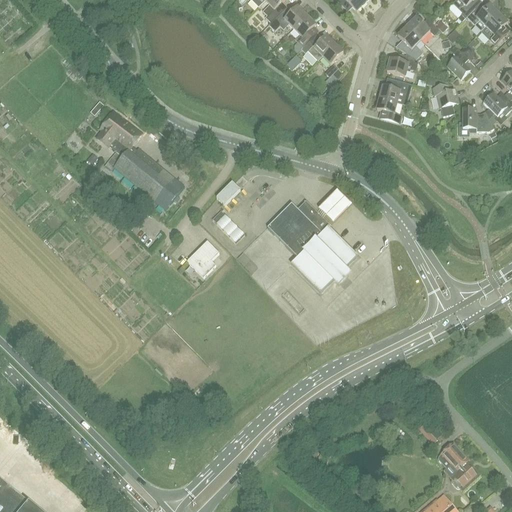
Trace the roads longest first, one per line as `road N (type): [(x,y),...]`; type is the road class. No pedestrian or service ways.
road 1 (primary): [(454,309),(291,396),(168,511)]
road 2 (primary): [(203,511),(296,418),(463,325)]
road 3 (tertiary): [(237,144),(157,112),(51,0)]
road 4 (primary): [(168,511),(0,341)]
road 5 (unclassified): [(511,480),(442,395),(451,372),(511,330)]
road 6 (primary): [(0,365),(146,511)]
road 7 (tertiary): [(454,309),(398,218),(371,191),(333,172)]
